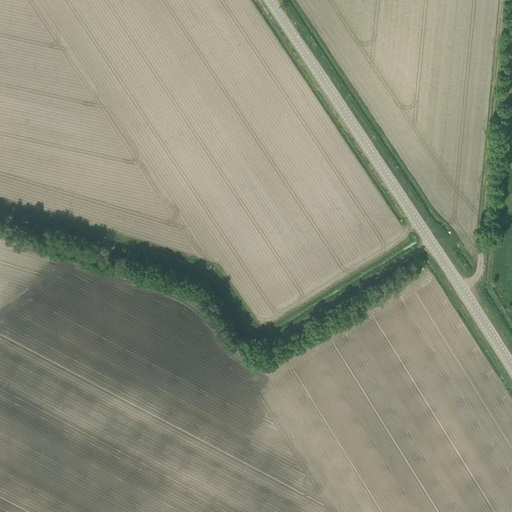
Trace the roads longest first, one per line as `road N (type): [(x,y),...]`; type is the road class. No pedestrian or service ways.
road 1 (track): [(435,247),(301,328),(257,338),(208,279),(0,215)]
road 2 (tertiary): [(511,369),(269,0)]
road 3 (track): [(471,303),(505,0)]
